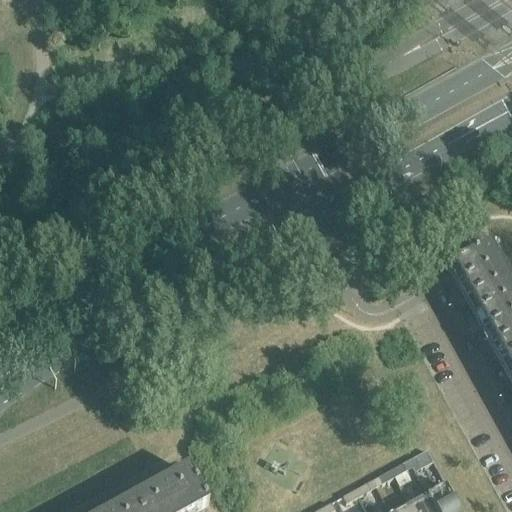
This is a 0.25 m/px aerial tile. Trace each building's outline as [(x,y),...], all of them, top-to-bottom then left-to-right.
[(511,297),(488,254),(452,273),(511,383),(511,297)] [(426,454),(414,460),(418,467),(430,461),(426,454)] [(406,474),(402,467),(389,474),(393,481),(406,474)] [(187,473),(134,503),(138,511),(203,511),(207,510),(187,473)] [(389,474),(377,481),(381,488),(393,481),(389,474)] [(370,494),(366,487),(354,493),(358,500),(370,494)] [(457,511),(445,488),(426,499),(433,511),(457,511)] [(358,500),(354,493),(341,500),(345,507),(358,500)] [(409,508),(410,511),(433,511),(426,499),(409,508)] [(138,511),(134,503),(116,511),(138,511)]
